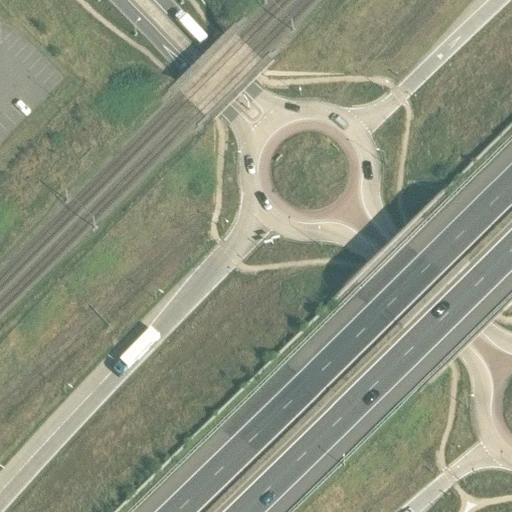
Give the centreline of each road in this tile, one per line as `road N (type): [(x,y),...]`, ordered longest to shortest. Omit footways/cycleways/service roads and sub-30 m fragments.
road 1 (motorway): [(511,185),(174,511)]
road 2 (motorway): [(262,214),(212,279),(0,504)]
road 3 (motorway): [(247,511),(511,254)]
road 4 (secondary): [(262,214),(287,228),(355,242),(472,361),(482,422),(499,452)]
road 5 (secondary): [(511,345),(493,335),(378,215),(371,160),(357,131)]
road 6 (secondary): [(119,0),(235,118),(251,146)]
road 7 (motorway): [(499,0),(357,131)]
road 8 (secondary): [(284,114),(163,0)]
